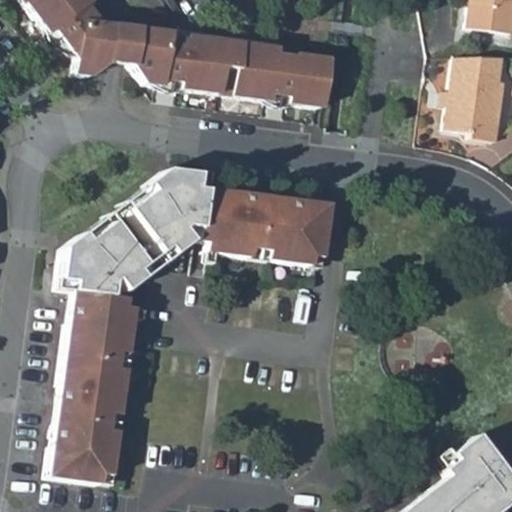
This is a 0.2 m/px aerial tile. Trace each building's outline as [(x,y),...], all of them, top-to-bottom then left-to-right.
[(13,0),(79,85),(104,67),(108,29),(97,27),(98,17),(91,8),(75,21),(70,15),(87,3),(84,0),(13,0)] [(463,0),(464,0),(462,0),(460,0),(458,21),(502,28),(506,0),(463,0)] [(75,21),(91,8),(87,3),(70,15),(75,21)] [(130,33),(108,29),(104,67),(116,58),(124,68),(130,33)] [(130,33),(124,68),(140,87),(314,111),(321,64),(292,59),(292,56),(277,54),(274,76),(267,75),(270,53),(181,41),(179,62),(171,61),(174,39),(130,33)] [(179,62),(181,41),(174,39),(171,61),(179,62)] [(274,76),(277,54),(270,53),(267,75),(274,76)] [(493,85),(497,62),(450,61),(444,96),(444,99),(449,100),(448,107),(443,107),(442,111),(439,133),(464,137),(463,142),(489,146),(498,86),(493,85)] [(434,109),(442,111),(443,107),(448,107),(449,100),(444,99),(444,96),(436,95),(434,109)] [(283,206),(283,202),(246,196),(246,199),(235,198),(235,195),(199,189),(200,178),(163,174),(145,188),(150,196),(125,212),(156,257),(165,251),(170,259),(189,245),(179,230),(184,227),(200,230),(215,232),(210,255),(303,267),(305,259),(316,260),(323,207),(296,203),(295,207),(283,206)] [(69,317),(63,316),(41,473),(96,480),(98,470),(107,471),(121,363),(113,362),(114,353),(116,344),(124,345),(127,319),(102,316),(104,302),(106,287),(111,284),(120,295),(138,282),(133,274),(140,269),(109,225),(83,244),(77,237),(60,250),(53,288),(73,290),(69,317)] [(203,254),(210,255),(215,232),(200,230),(198,241),(206,242),(203,254)] [(102,316),(127,319),(128,313),(121,312),(122,304),(104,302),(102,316)] [(114,353),(122,354),(124,345),(116,344),(114,353)] [(113,362),(121,363),(122,354),(114,353),(113,362)] [(497,511),(511,500),(511,481),(475,434),(451,453),(455,459),(441,470),(447,478),(403,511),(497,511)]
